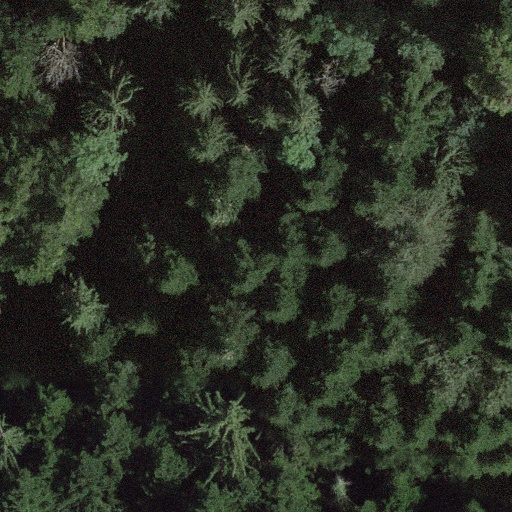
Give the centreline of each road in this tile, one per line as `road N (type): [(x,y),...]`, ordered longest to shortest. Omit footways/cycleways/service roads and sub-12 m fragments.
road 1 (track): [(0,405),(399,444),(511,442)]
road 2 (track): [(456,0),(511,125)]
